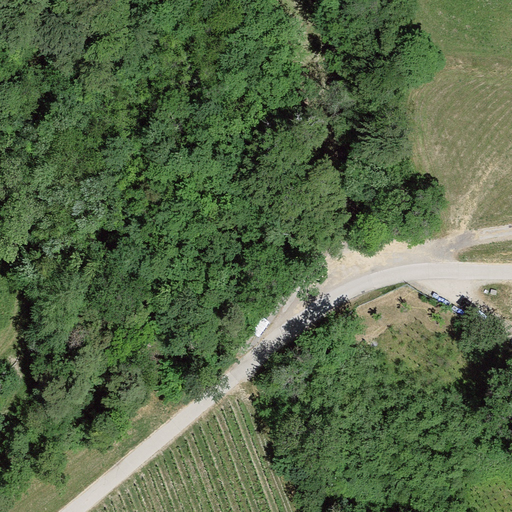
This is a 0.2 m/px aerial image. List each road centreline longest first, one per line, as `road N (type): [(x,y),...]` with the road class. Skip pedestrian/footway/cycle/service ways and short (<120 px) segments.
road 1 (unclassified): [(511,272),(413,272),(341,294),(71,511)]
road 2 (track): [(381,279),(450,245),(511,229)]
